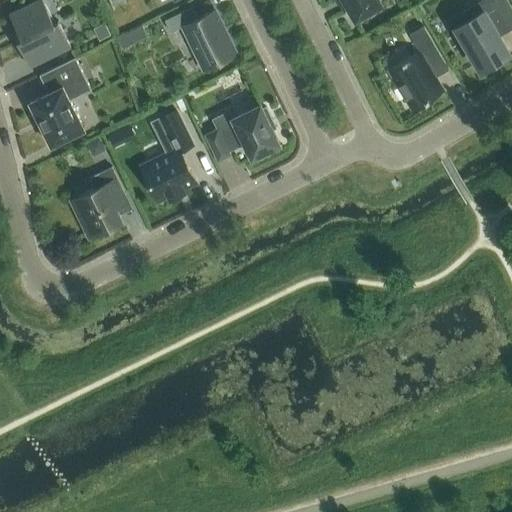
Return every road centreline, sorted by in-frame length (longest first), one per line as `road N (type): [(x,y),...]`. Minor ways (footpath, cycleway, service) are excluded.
road 1 (residential): [(328,160),(88,282),(45,293),(30,269),(0,139)]
road 2 (residential): [(249,0),(328,160)]
road 3 (residential): [(511,97),(408,159),(393,163),(372,142)]
road 4 (residential): [(372,142),(301,0)]
